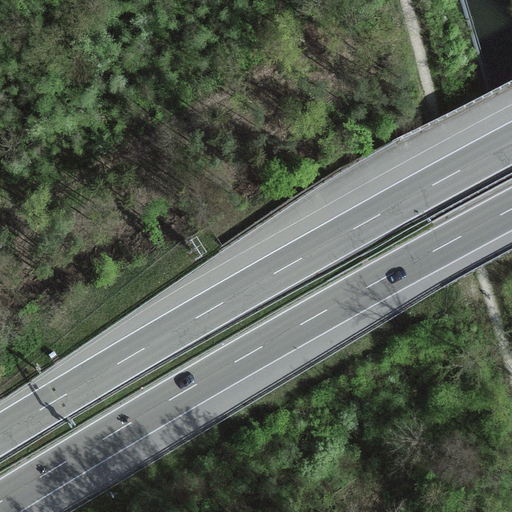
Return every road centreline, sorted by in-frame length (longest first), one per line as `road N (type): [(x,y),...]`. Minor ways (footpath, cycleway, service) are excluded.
road 1 (motorway): [(0,503),(171,397),(511,209)]
road 2 (motorway): [(511,143),(0,435)]
